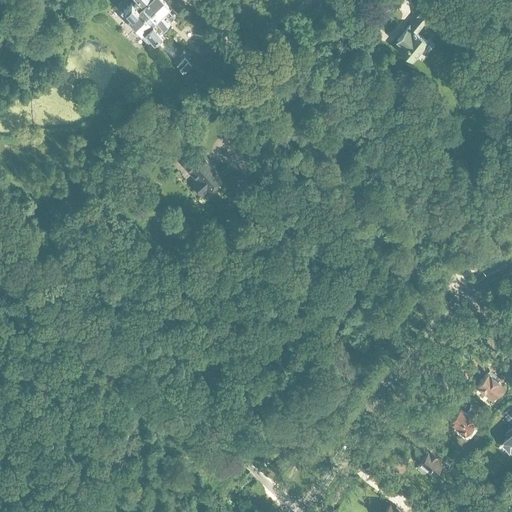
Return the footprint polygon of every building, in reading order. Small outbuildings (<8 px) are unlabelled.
[(132,0),(120,12),(141,34),(144,31),(154,41),(162,33),(159,30),(177,13),(163,0),(132,0)] [(432,16),(423,9),(423,8),(397,39),(400,41),(396,46),(411,59),(427,40),(416,31),(424,22),(426,23),(432,16)] [(511,31),(508,28),(499,38),(511,48),(511,31)] [(175,66),(182,73),(191,64),(185,57),(175,66)] [(206,192),(206,193),(224,178),(200,150),(182,166),(194,179),(190,183),(201,196),(206,192)] [(243,178),(230,178),(230,196),(243,196),(243,178)] [(490,370),(471,393),(490,409),(496,402),(492,399),(498,392),(500,394),(506,387),(499,382),(501,379),(490,370)] [(460,408),(450,420),(466,433),(470,436),(477,428),(473,424),(476,421),(467,413),(460,408)] [(511,427),(506,433),(508,436),(503,440),(504,442),(503,443),(508,449),(510,448),(511,450),(511,448),(511,427)] [(438,441),(429,434),(421,443),(430,450),(438,441)] [(425,472),(426,470),(433,476),(444,462),(428,450),(418,463),(419,464),(418,466),(418,468),(423,472),(425,472)] [(402,511),(403,511),(396,505),(395,506),(390,503),(382,511),(402,511)]
